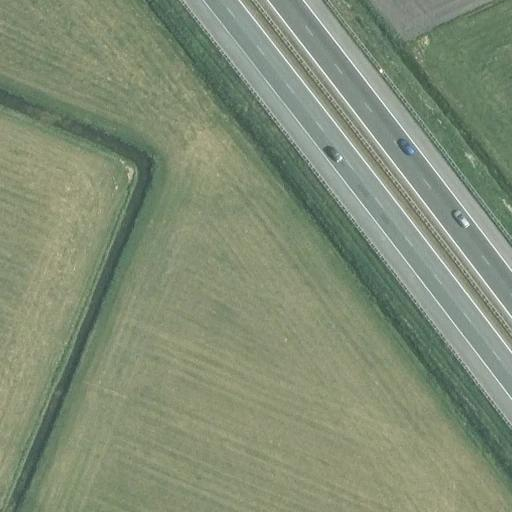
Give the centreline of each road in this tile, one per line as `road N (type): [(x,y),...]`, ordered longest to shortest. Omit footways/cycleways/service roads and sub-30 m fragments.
road 1 (motorway): [(214,0),(511,380)]
road 2 (motorway): [(511,295),(280,0)]
